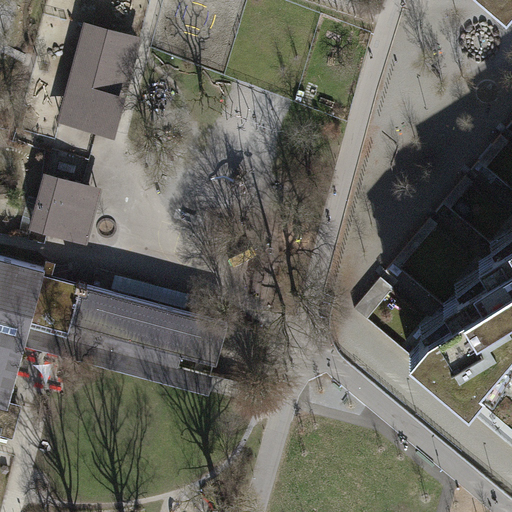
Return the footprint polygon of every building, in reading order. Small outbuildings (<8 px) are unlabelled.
[(140,37),(87,23),(61,121),(115,135),(140,37)] [(102,188),(48,173),(33,228),(49,232),(87,242),(102,188)] [(511,234),(498,250),(508,268),(511,266),(511,234)] [(511,266),(508,268),(498,250),(497,247),(479,258),(485,269),(467,291),(462,289),(444,300),(450,311),(439,322),(429,333),(427,330),(410,352),(469,401),(507,438),(511,441),(511,440),(511,343),(511,342),(511,266)] [(25,345),(29,328),(43,273),(44,267),(0,255),(0,435),(13,438),(23,403),(10,400),(25,345)] [(115,271),(110,290),(184,309),(189,290),(149,280),(115,271)] [(228,320),(184,309),(110,290),(88,284),(88,282),(83,280),(78,279),(77,281),(49,274),(43,273),(29,328),(54,334),(214,375),(228,320)] [(212,385),(214,375),(29,328),(25,345),(50,351),(210,394),(212,385)]
